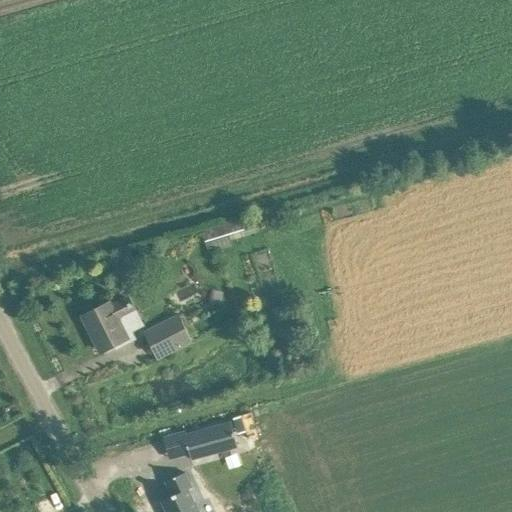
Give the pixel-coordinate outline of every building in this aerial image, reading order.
[(209,251),(233,244),(232,239),(245,235),(241,219),(203,230),(209,251)] [(102,307),(84,316),(102,351),(115,345),(117,349),(130,342),(137,338),(133,330),(126,316),(135,311),(128,298),(111,306),(110,303),(102,307)] [(158,358),(192,341),(180,315),(145,332),(158,358)] [(186,434),(185,434),(190,453),(192,459),(203,456),(238,446),(237,444),(231,421),(194,432),(186,434)] [(172,496),(162,501),(167,511),(200,511),(185,481),(189,479),(185,472),(166,481),(172,496)]
